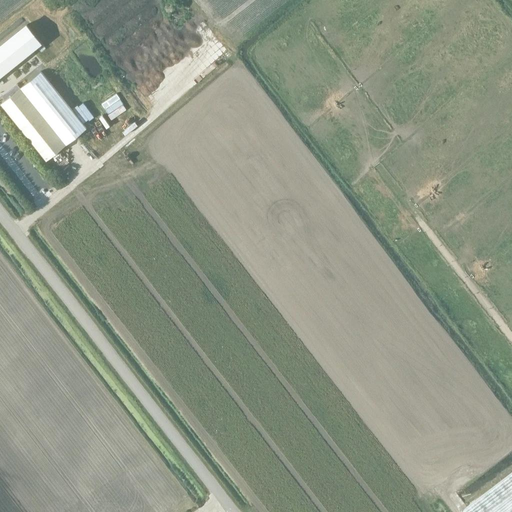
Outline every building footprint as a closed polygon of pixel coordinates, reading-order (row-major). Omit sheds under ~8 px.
[(0,75),(39,44),(27,28),(0,49),(0,75)] [(20,87),(66,144),(86,128),(41,71),(20,87)] [(66,144),(20,87),(0,104),(46,160),(66,144)] [(166,511),(97,416),(0,488),(0,511),(166,511)] [(511,511),(511,472),(460,511),(511,511)]
